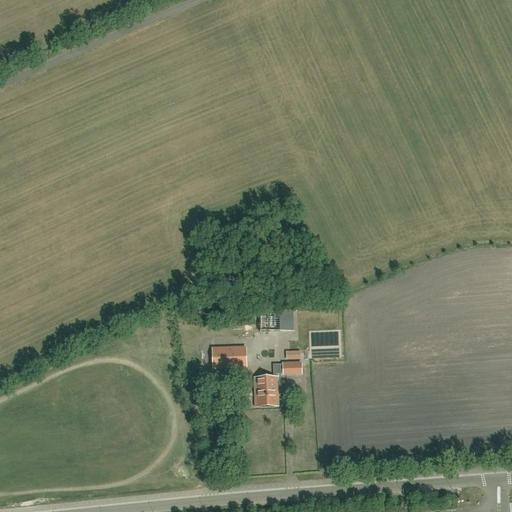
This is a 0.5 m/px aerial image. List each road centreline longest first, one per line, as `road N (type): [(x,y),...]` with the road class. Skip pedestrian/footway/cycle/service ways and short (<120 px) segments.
road 1 (unclassified): [(485,479),(100,511)]
road 2 (unknown): [(0,87),(204,0)]
